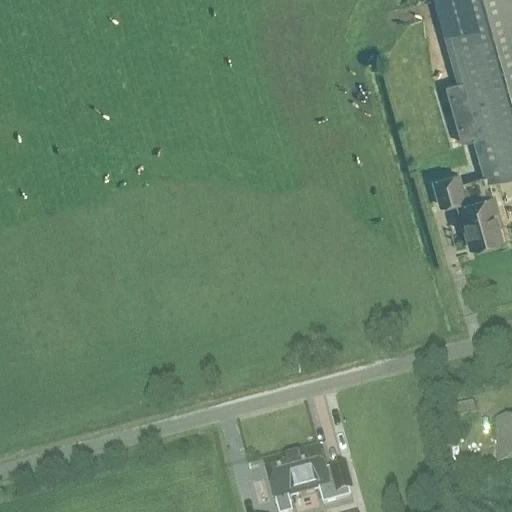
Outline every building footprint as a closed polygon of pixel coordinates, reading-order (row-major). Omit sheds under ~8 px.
[(511,0),(438,0),(450,43),(461,81),(477,138),(487,175),(471,179),(461,182),(459,173),(436,180),(442,205),(459,200),(472,248),(489,243),(503,239),(496,213),(499,212),(490,181),(511,174),(511,0)] [(463,142),(477,138),(461,81),(447,85),(463,142)] [(456,420),(475,416),(472,403),(453,407),(456,420)] [(344,455),(332,414),(324,416),(335,457),(344,455)] [(495,464),(511,464),(511,418),(495,419),(495,464)] [(326,479),(318,449),(264,464),(273,500),(274,500),(277,511),(291,511),(287,497),(318,488),(322,505),(350,498),(348,491),(350,490),(344,466),(330,470),(332,478),(326,479)]
